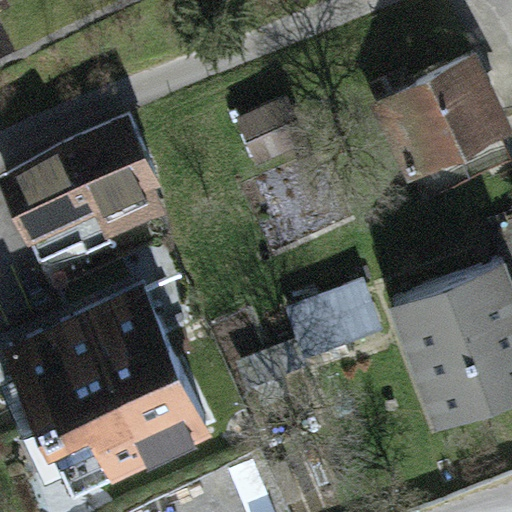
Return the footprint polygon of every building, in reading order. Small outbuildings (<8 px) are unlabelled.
[(506,122),(470,49),(376,96),(412,169),(506,122)] [(126,103),(0,163),(0,176),(35,248),(166,184),(126,103)] [(511,276),(502,252),(387,296),(433,415),(511,385),(511,276)] [(286,301),(304,359),(386,333),(368,276),(286,301)] [(205,421),(136,281),(0,346),(0,356),(64,489),(205,421)]
